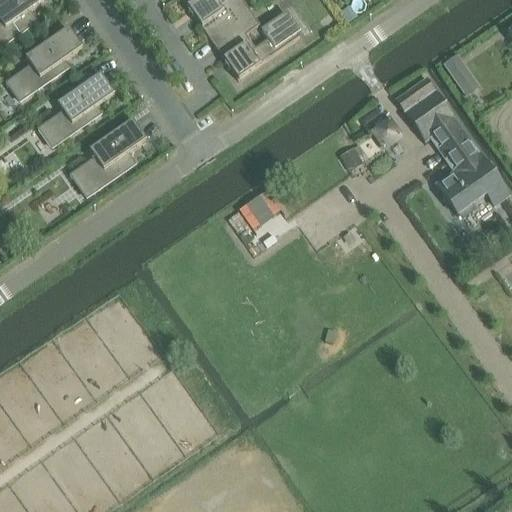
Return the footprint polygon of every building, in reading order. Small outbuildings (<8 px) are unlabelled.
[(19,22),(43,6),(47,3),(45,0),(0,0),(0,51),(27,33),(19,22)] [(179,0),(208,42),(249,13),(239,0),(232,0),(223,6),(218,0),(179,0)] [(240,82),(300,41),(296,35),(297,34),(286,18),(264,33),(264,32),(261,33),(267,43),(254,52),(245,39),(259,29),(249,13),(208,42),(232,76),(237,83),(240,82)] [(356,21),(350,13),(344,18),(349,26),(356,21)] [(54,72),(78,55),(82,52),(79,48),(68,33),(25,63),(30,70),(5,87),(7,90),(8,89),(20,106),(59,79),(54,72)] [(457,60),(444,70),(457,88),(463,83),(466,73),(457,60)] [(86,118),(110,102),(110,101),(114,99),(111,94),(100,79),(57,109),(62,116),(37,133),(39,136),(41,135),(52,152),(91,125),(86,118)] [(508,200),(419,79),(412,84),(411,83),(390,97),(395,105),(425,147),(432,143),(446,164),(452,160),(461,173),(437,190),(458,219),(486,199),(494,210),(508,200)] [(118,165),(142,148),(146,145),(143,140),(132,125),(89,155),(94,162),(69,180),(71,182),(72,181),(87,202),(125,175),(118,165)] [(399,139),(389,125),(374,135),(384,150),(399,139)] [(368,166),(358,150),(353,153),(353,152),(341,160),(351,177),(368,166)]
